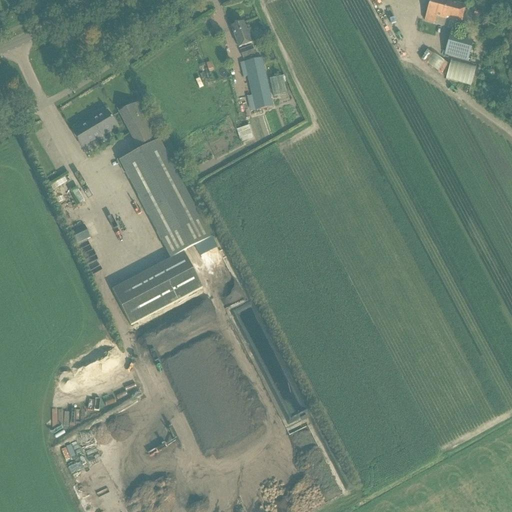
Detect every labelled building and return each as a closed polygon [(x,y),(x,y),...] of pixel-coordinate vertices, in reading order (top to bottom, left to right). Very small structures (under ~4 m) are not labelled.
[(465,7),(440,0),(429,0),(424,21),(434,24),(436,19),(461,25),(465,7)] [(243,23),(231,28),(236,42),(238,47),(250,43),(254,42),(252,36),(250,29),(246,31),(243,23)] [(467,62),(470,52),(473,42),(449,36),(444,55),(467,62)] [(243,59),(255,54),(252,47),(240,51),(243,59)] [(439,62),(440,49),(430,49),(429,62),(439,62)] [(255,111),(273,107),(262,58),(244,62),(255,111)] [(118,113),(123,122),(137,148),(153,140),(158,137),(144,111),(140,102),(118,113)] [(72,133),(77,141),(81,147),(116,126),(112,121),(107,112),(72,133)] [(248,126),(236,130),(239,140),(252,135),(248,126)] [(131,326),(202,289),(183,253),(210,239),(159,141),(119,162),(170,260),(112,290),(131,326)] [(76,170),(53,182),(69,207),(91,194),(76,170)] [(84,226),(70,232),(77,245),(90,238),(84,226)] [(204,316),(218,309),(212,296),(198,303),(204,316)] [(90,462),(79,466),(87,483),(101,477),(97,470),(94,471),(90,462)] [(132,502),(135,511),(150,511),(144,497),(132,502)]
